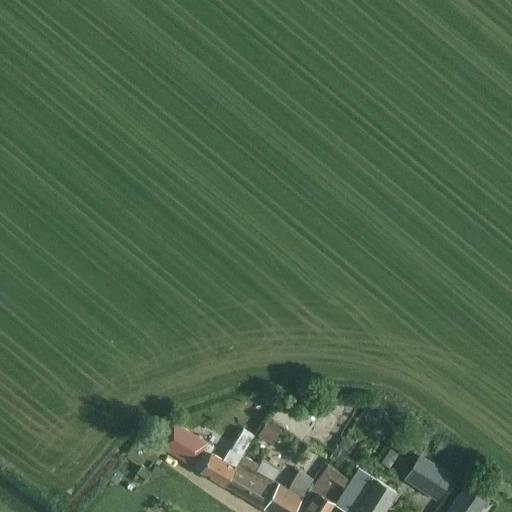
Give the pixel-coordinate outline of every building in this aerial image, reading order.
[(200,472),(223,485),(241,455),(252,436),(243,431),(223,463),(210,455),(213,450),(171,424),(157,446),(200,472)] [(241,455),(223,485),(267,511),(292,511),(312,480),(297,471),(285,490),(254,471),(258,465),(241,455)] [(426,460),(411,483),(436,499),(450,476),(426,460)] [(360,471),(336,510),(339,511),(382,511),(395,493),(374,480),(360,471)] [(295,509),(299,511),(328,511),(333,505),(309,489),(295,509)]
